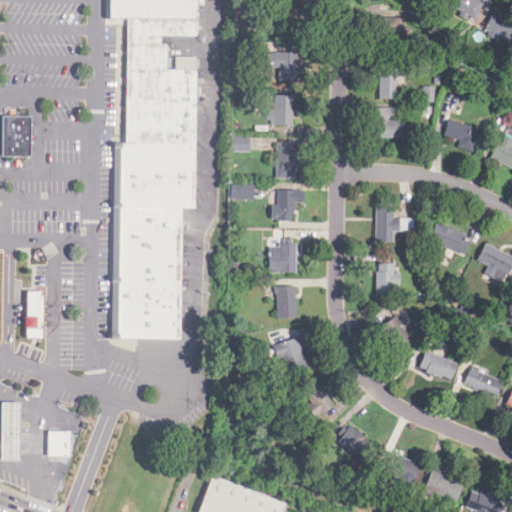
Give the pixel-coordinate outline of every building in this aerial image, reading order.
[(107,0),(197,0),(197,38),(166,37),(166,70),(175,71),(175,58),(195,58),(193,209),(180,209),(177,339),(110,339),(113,137),(124,137),(127,18),(107,18),(107,0)] [(443,0),(443,1),(472,20),(482,4),(476,0),(443,0)] [(279,4),(279,36),(301,37),(301,5),(279,4)] [(483,30),(509,44),(511,39),(511,23),(493,13),(483,30)] [(382,17),(382,41),(404,41),(404,17),(382,17)] [(297,53),(265,53),(265,68),(278,68),(278,80),(297,80),(297,53)] [(379,98),(396,98),(396,62),(379,62),(379,98)] [(462,90),(468,77),(455,71),(449,83),(462,90)] [(292,95),(273,95),(273,103),(267,103),(267,125),(292,125),(292,95)] [(4,159),(32,159),(32,118),(4,118),(4,159)] [(402,138),(402,119),(371,119),(371,138),(402,138)] [(457,147),(474,152),(481,129),(447,119),(442,136),(458,141),(457,147)] [(489,159),(511,169),(511,139),(501,134),(489,159)] [(248,136),(229,136),(229,151),(248,151),(248,136)] [(275,178),(295,178),(295,143),(275,143),(275,178)] [(252,183),(229,183),(229,199),(252,199),(252,183)] [(293,190),(276,190),(276,205),(269,205),(269,221),(293,221),(293,190)] [(375,243),(393,243),(393,232),(413,232),(413,219),(399,219),(399,207),(375,207),(375,243)] [(462,255),(469,236),(435,223),(428,242),(462,255)] [(511,264),(511,256),(484,243),(476,260),(488,266),(483,277),(501,286),(511,264)] [(268,244),(268,272),(294,272),(294,244),(268,244)] [(399,273),(393,273),(393,263),(376,263),(376,297),(393,297),(393,286),(399,286),(399,273)] [(275,287),(275,318),(294,318),(294,287),(275,287)] [(28,292),(27,328),(45,328),(46,292),(28,292)] [(380,327),(394,352),(412,342),(397,317),(380,327)] [(275,345),(283,375),(306,368),(297,338),(275,345)] [(456,364),(424,352),(417,369),(449,382),(456,364)] [(494,398),(501,379),(469,367),(462,386),(494,398)] [(311,404),(306,408),(314,418),(333,405),(315,378),(300,388),(311,404)] [(18,403),(0,403),(0,458),(18,458),(18,403)] [(362,458),(373,444),(345,424),(335,438),(362,458)] [(47,432),(46,457),(68,458),(69,433),(47,432)] [(412,484),(420,465),(388,453),(381,472),(412,484)] [(424,490),(455,502),(463,483),(431,471),(424,490)] [(285,505),(282,511),(197,511),(211,476),(285,505)] [(500,511),(504,501),(470,490),(465,508),(475,511),(474,511),(500,511)]
